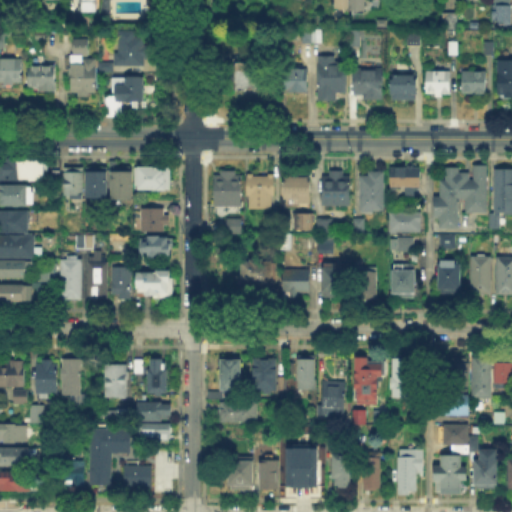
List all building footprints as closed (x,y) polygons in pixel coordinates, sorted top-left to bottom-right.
[(94,0),(94,12),(83,12),(83,0),(94,0)] [(337,9),(337,0),(347,0),(347,9),(337,9)] [(369,0),(369,9),(352,9),(352,0),(369,0)] [(497,23),(497,0),(510,0),(510,23),(497,23)] [(447,27),(447,15),(458,15),(458,27),(447,27)] [(303,43),(303,32),(321,32),(321,43),(303,43)] [(407,46),(407,32),(421,32),(421,46),(407,46)] [(361,33),(361,48),(352,48),(353,33),(361,33)] [(119,67),(120,34),(146,34),(146,67),(119,67)] [(0,48),(0,35),(8,35),(8,48),(0,48)] [(90,42),(90,57),(75,56),(75,42),(90,42)] [(450,44),(462,44),(462,55),(450,55),(450,44)] [(485,56),(485,44),(495,44),(495,56),(485,56)] [(347,60),(346,96),(334,96),(334,101),(320,101),(320,60),(347,60)] [(0,61),(23,61),(23,84),(0,84),(0,61)] [(87,65),(87,61),(97,61),(97,95),(73,95),(73,65),(87,65)] [(499,63),(511,63),(511,98),(499,98),(499,63)] [(103,73),(103,64),(115,64),(115,73),(103,73)] [(235,90),(235,65),(261,65),(261,90),(235,90)] [(284,95),(284,66),(307,66),(307,95),(284,95)] [(32,68),(58,68),(58,91),(32,91),(32,68)] [(352,102),(352,70),(382,70),(382,102),(352,102)] [(428,73),(450,73),(450,96),(428,96),(428,73)] [(461,73),(487,73),(487,95),(461,95),(461,73)] [(392,99),(392,74),(416,74),(416,100),(392,99)] [(144,80),(144,102),(124,101),(124,117),(107,117),(107,94),(116,94),(116,79),(144,80)] [(0,181),(0,159),(43,160),(43,181),(0,181)] [(114,166),(132,166),(132,199),(114,199),(114,166)] [(439,183),(445,183),(445,172),(473,172),(473,166),(488,167),(488,213),(465,213),(465,206),(460,206),(460,229),(439,229),(439,183)] [(138,191),(138,167),(169,168),(169,192),(138,191)] [(393,189),(393,168),(421,168),(421,201),(403,201),(403,189),(393,189)] [(60,183),(47,182),(47,173),(52,173),(52,170),(60,170),(60,183)] [(511,170),(511,214),(503,214),(503,230),(495,230),(495,170),(511,170)] [(62,198),(62,171),(83,171),(82,198),(62,198)] [(88,198),(88,171),(108,171),(108,198),(88,198)] [(343,171),(343,176),(350,176),(350,206),(324,206),(324,176),(331,176),(331,171),(343,171)] [(216,174),(243,174),(242,208),(216,208),(216,174)] [(247,209),(247,175),(273,175),(273,209),(247,209)] [(385,176),(384,212),(360,212),(361,175),(385,176)] [(282,178),(311,178),(311,203),(281,203),(282,178)] [(0,205),(0,188),(36,188),(36,206),(0,205)] [(168,211),(168,232),(143,232),(143,211),(168,211)] [(0,230),(0,212),(31,212),(31,230),(0,230)] [(421,213),(421,231),(391,231),(391,213),(421,213)] [(313,217),(313,229),(297,229),(297,217),(313,217)] [(228,231),(228,220),(237,220),(237,231),(228,231)] [(332,220),(332,234),(320,234),(320,220),(332,220)] [(364,222),(364,234),(356,233),(356,222),(364,222)] [(0,257),(0,234),(35,234),(35,257),(0,257)] [(316,252),(332,251),(331,235),(316,235),(316,252)] [(75,249),(75,236),(93,236),(93,249),(75,249)] [(455,238),(455,250),(441,250),(441,237),(455,238)] [(143,257),(143,238),(173,239),(173,257),(143,257)] [(414,243),(414,253),(399,253),(399,243),(414,243)] [(492,258),(492,294),(472,294),(472,258),(492,258)] [(511,258),(511,296),(498,296),(498,258),(511,258)] [(62,300),(62,261),(82,261),(82,300),(62,300)] [(321,296),(340,295),(340,261),(320,262),(321,296)] [(59,262),(59,281),(40,280),(40,271),(49,271),(49,262),(59,262)] [(91,297),(91,262),(108,262),(108,297),(91,297)] [(0,279),(0,263),(27,263),(27,279),(0,279)] [(278,264),(278,286),(245,285),(245,263),(278,264)] [(460,264),(460,295),(440,295),(440,264),(460,264)] [(415,266),(414,298),(394,298),(394,266),(415,266)] [(115,299),(115,267),(131,267),(131,299),(115,299)] [(355,270),(376,270),(376,300),(355,300),(355,270)] [(310,272),(310,296),(286,296),(286,272),(310,272)] [(142,275),(172,275),(172,298),(142,297),(142,275)] [(36,296),(36,283),(46,283),(46,296),(36,296)] [(0,288),(32,288),(32,305),(0,305),(0,288)] [(39,357),(59,357),(58,395),(39,395),(39,357)] [(0,388),(0,358),(27,358),(27,391),(31,391),(31,403),(18,403),(18,388),(0,388)] [(253,391),(253,358),(277,358),(276,391),(253,391)] [(442,388),(442,359),(468,359),(468,389),(442,388)] [(473,397),(473,359),(491,359),(491,398),(473,397)] [(317,360),(316,390),(301,390),(301,360),(317,360)] [(220,390),(220,361),(241,361),(241,390),(220,390)] [(64,396),(65,362),(83,362),(83,398),(85,398),(85,405),(71,405),(71,397),(64,396)] [(144,362),(144,374),(136,374),(136,362),(144,362)] [(151,363),(167,363),(167,394),(150,394),(151,363)] [(358,363),(384,363),(384,377),(378,377),(378,404),(358,404),(358,363)] [(392,364),(416,364),(415,398),(392,398),(392,364)] [(511,386),(497,386),(497,364),(511,364),(511,386)] [(109,366),(128,366),(128,397),(109,397),(109,366)] [(279,394),(279,375),(287,375),(287,394),(279,394)] [(323,408),(323,384),(345,384),(345,408),(323,408)] [(439,415),(439,396),(467,397),(467,416),(439,415)] [(221,423),(221,402),(257,402),(257,424),(221,423)] [(139,421),(139,403),(170,404),(170,421),(139,421)] [(32,407),(45,407),(45,424),(32,424),(32,407)] [(126,407),(126,420),(114,420),(115,407),(126,407)] [(388,412),(388,424),(376,424),(376,412),(388,412)] [(354,413),(367,413),(367,425),(354,425),(354,413)] [(0,426),(29,426),(29,443),(0,443),(0,426)] [(87,483),(88,426),(126,427),(126,451),(109,451),(109,483),(87,483)] [(140,442),(140,427),(170,427),(170,442),(140,442)] [(446,445),(446,427),(468,427),(468,445),(446,445)] [(0,450),(30,450),(30,466),(0,466),(0,450)] [(364,490),(364,450),(380,450),(380,490),(364,490)] [(334,452),(353,452),(353,487),(334,487),(334,452)] [(483,459),(483,452),(498,452),(498,489),(477,489),(477,459),(483,459)] [(283,486),(283,455),(301,455),(301,486),(283,486)] [(416,455),(416,458),(425,458),(425,473),(416,473),(416,494),(400,494),(400,455),(416,455)] [(461,458),(461,466),(467,466),(467,481),(461,481),(461,490),(443,490),(443,481),(434,481),(434,466),(443,466),(443,458),(461,458)] [(60,484),(60,459),(82,459),(82,484),(60,484)] [(229,487),(229,462),(252,463),(252,487),(229,487)] [(261,491),(261,462),(278,462),(278,491),(261,491)] [(122,463),(150,464),(149,486),(121,485),(122,463)] [(0,491),(0,474),(31,474),(31,491),(0,491)]
